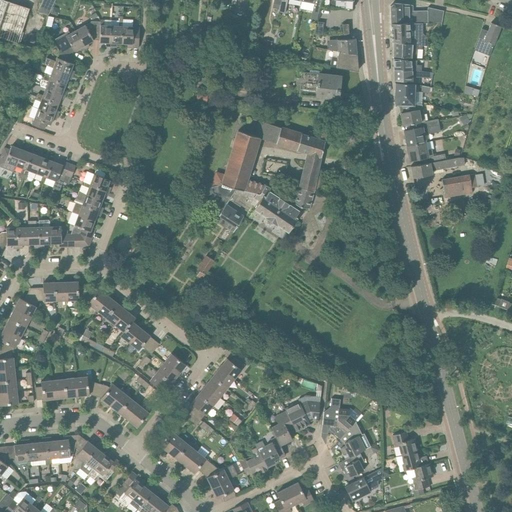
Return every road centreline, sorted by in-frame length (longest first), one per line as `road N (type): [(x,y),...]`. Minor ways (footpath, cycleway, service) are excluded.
road 1 (tertiary): [(477,511),(388,157),(369,0)]
road 2 (residential): [(94,268),(128,177),(67,145)]
road 3 (residential): [(67,145),(94,74),(105,66),(141,67),(142,45)]
road 4 (residential): [(135,454),(83,418),(0,426)]
road 5 (residential): [(209,357),(94,268)]
road 6 (residential): [(135,454),(209,357)]
